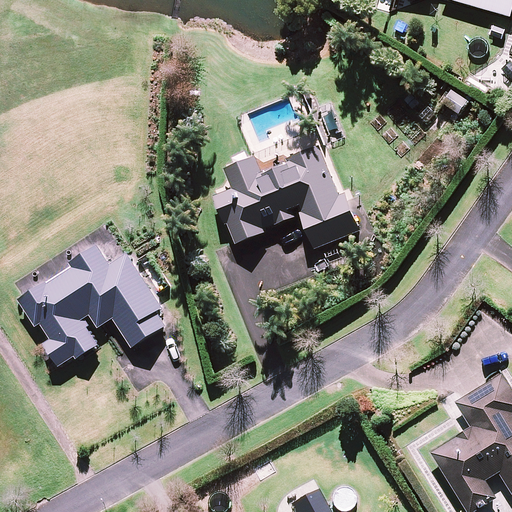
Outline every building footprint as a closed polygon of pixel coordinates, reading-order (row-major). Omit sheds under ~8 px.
[(511,0),(449,0),(511,17),(511,11),(511,0)] [(468,101),(451,91),(442,104),(459,115),(468,101)] [(351,134),(344,115),(328,121),(335,140),(351,134)] [(433,144),(416,161),(424,170),(442,152),(433,144)] [(298,207),(302,217),(316,250),(361,231),(346,194),(340,196),(320,147),(285,161),(287,166),(264,176),(256,156),(225,169),(234,188),(215,196),(235,245),(296,220),(292,210),(298,207)] [(110,266),(98,247),(71,263),(73,268),(21,299),(36,324),(40,322),(49,337),(43,341),(60,369),(98,346),(82,319),(90,315),(98,328),(114,318),(132,347),(171,324),(128,255),(110,266)] [(511,389),(502,374),(456,403),(472,430),(433,454),(468,511),(474,511),(497,498),(486,481),(499,472),(511,492),(511,389)] [(327,511),(317,493),(291,507),(293,511),(327,511)]
